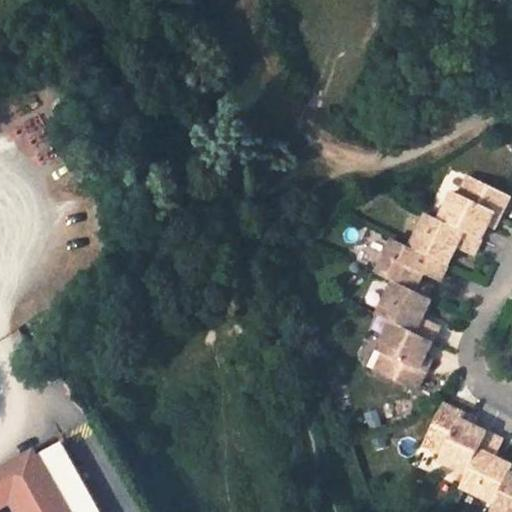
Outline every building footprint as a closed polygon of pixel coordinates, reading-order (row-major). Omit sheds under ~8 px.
[(466,182),(449,211),(494,234),(509,207),(511,208),(511,181),(484,166),(472,185),(466,182)] [(494,234),(449,211),(440,206),(423,240),(458,258),(468,240),(485,250),(494,234)] [(405,231),(389,264),(403,271),(425,283),(435,265),(449,274),(458,258),(423,240),(405,231)] [(429,309),(439,289),(425,283),(403,271),(386,305),(397,311),(439,333),(447,317),(429,309)] [(425,363),(439,333),(397,311),(382,341),(386,343),(377,361),(421,383),(430,365),(425,363)] [(441,457),(469,470),(492,428),(465,413),(466,407),(449,396),(445,399),(425,439),(445,449),(441,457)] [(464,482),(493,497),(508,467),(511,460),(496,451),(505,435),(492,428),(469,470),(464,482)] [(32,511),(78,511),(39,445),(7,466),(3,463),(0,464),(0,511),(2,511),(0,506),(21,494),(32,511)] [(507,511),(511,511),(511,469),(508,467),(493,497),(489,503),(507,511)]
